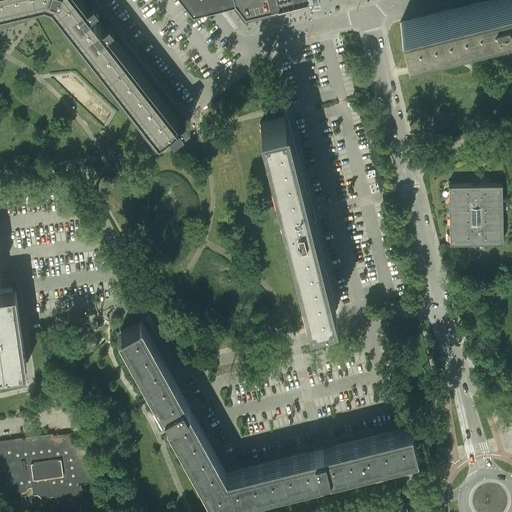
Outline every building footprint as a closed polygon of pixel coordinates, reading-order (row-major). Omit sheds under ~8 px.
[(183,114),(123,37),(93,0),(0,0),(0,9),(41,0),(44,0),(49,2),(134,111),(156,138),(168,128),(173,134),(190,120),(184,113),(183,114)] [(230,0),(245,18),(307,3),(306,0),(230,0)] [(511,0),(485,0),(399,21),(406,49),(511,22),(511,0)] [(310,207),(287,116),(259,122),(308,318),(336,311),(313,219),(317,218),(315,212),(314,206),(310,207)] [(472,182),(448,183),(449,241),(473,241),(473,242),(479,242),(479,241),(503,240),(501,182),(478,182),(478,183),(472,183),(472,182)] [(0,369),(24,367),(12,282),(0,284),(0,369)] [(225,472),(196,419),(189,407),(191,406),(190,405),(189,406),(141,320),(120,331),(213,499),(416,449),(410,426),(323,448),(322,446),(321,446),(322,448),(231,471),(225,472)] [(63,409),(46,413),(58,460),(54,461),(66,508),(84,503),(72,458),(75,457),(63,409)] [(34,434),(0,442),(0,460),(38,451),(34,434)] [(22,511),(14,480),(0,484),(0,487),(6,511),(39,511),(39,510),(30,511),(22,511)]
